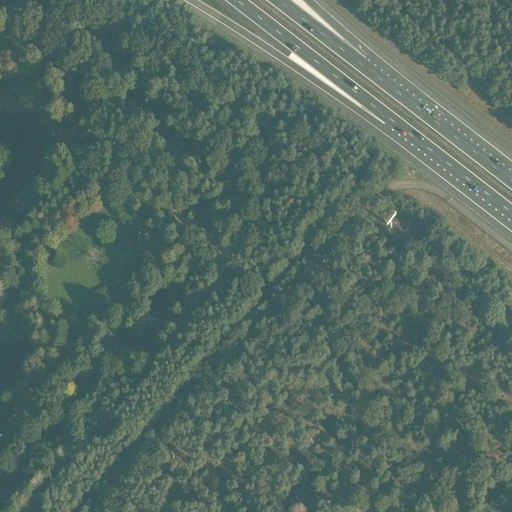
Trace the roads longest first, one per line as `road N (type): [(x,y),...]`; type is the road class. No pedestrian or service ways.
road 1 (motorway): [(188,0),(388,118)]
road 2 (motorway): [(235,0),(388,118)]
road 3 (motorway): [(511,183),(362,66)]
road 4 (motorway): [(388,118),(511,213)]
